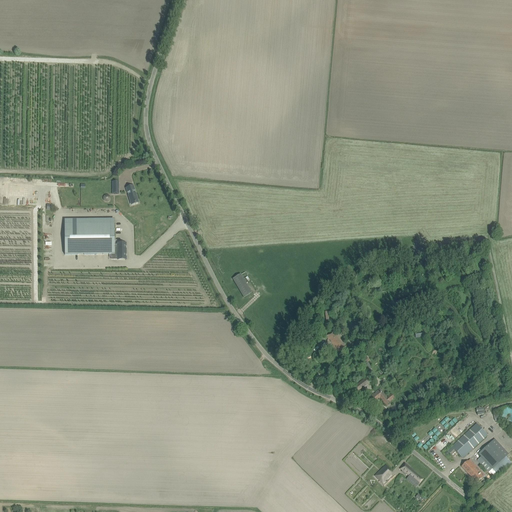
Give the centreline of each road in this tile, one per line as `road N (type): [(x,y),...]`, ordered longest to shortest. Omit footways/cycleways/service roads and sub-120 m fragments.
road 1 (unclassified): [(484,511),(377,421),(270,359),(213,278),(146,133),(148,94),(176,0)]
road 2 (unknown): [(134,261),(61,258),(62,211)]
